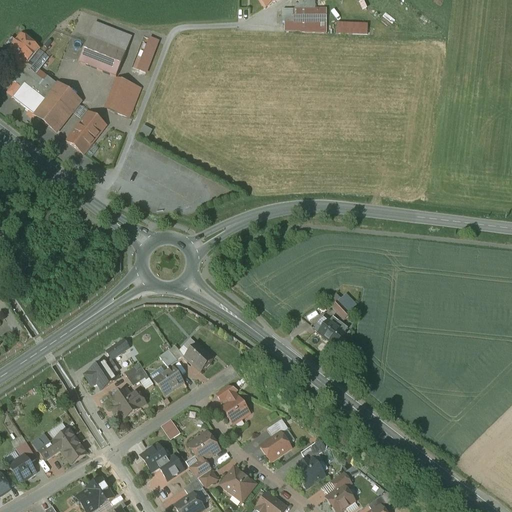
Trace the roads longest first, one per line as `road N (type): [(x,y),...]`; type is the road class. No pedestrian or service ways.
road 1 (secondary): [(187,282),(487,511)]
road 2 (tertiary): [(189,250),(239,222),(297,205),(511,229)]
road 3 (secondary): [(0,131),(147,246)]
road 4 (tertiary): [(144,278),(0,377)]
road 5 (residential): [(195,396),(239,454),(312,511)]
